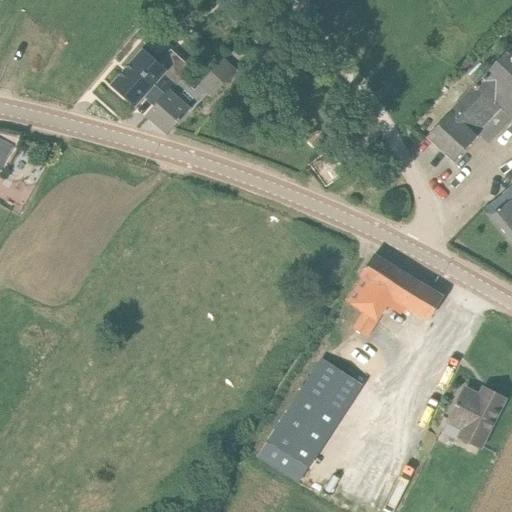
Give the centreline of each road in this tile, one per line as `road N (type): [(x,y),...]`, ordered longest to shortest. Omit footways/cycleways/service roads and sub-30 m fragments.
road 1 (tertiary): [(511,304),(260,184),(0,108)]
road 2 (track): [(425,257),(418,184),(299,0)]
